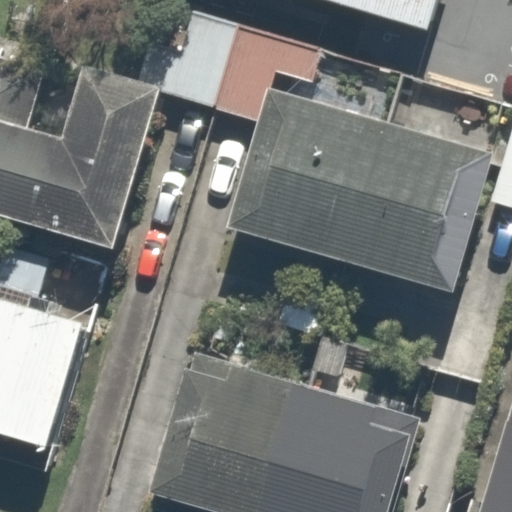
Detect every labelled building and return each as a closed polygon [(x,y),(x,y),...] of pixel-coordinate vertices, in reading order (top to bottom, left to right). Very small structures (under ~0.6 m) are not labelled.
[(469,0),(311,0),(459,40),(469,0)] [(146,98),(190,110),(277,133),(302,37),(171,3),(146,98)] [(0,224),(150,264),(190,110),(146,98),(106,88),(93,140),(55,130),(68,81),(0,62),(0,224)] [(511,207),(511,166),(298,108),(260,247),(485,308),(511,207)] [(119,333),(0,298),(0,439),(81,463),(119,333)] [(326,337),(308,393),(216,364),(172,502),(202,511),(412,511),(437,433),(347,405),(364,349),(326,337)] [(511,511),(511,460),(495,511),(511,511)]
